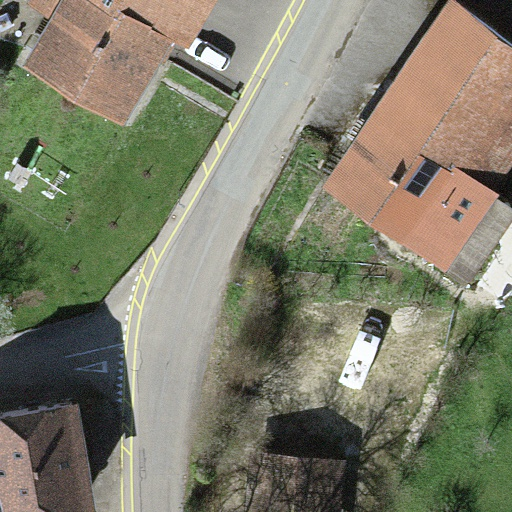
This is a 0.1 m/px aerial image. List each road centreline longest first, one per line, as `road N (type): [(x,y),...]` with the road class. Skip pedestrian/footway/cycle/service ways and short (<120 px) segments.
road 1 (tertiary): [(184,334),(204,256),(329,0)]
road 2 (unclassified): [(184,334),(0,379)]
road 3 (tertiary): [(159,511),(184,334)]
